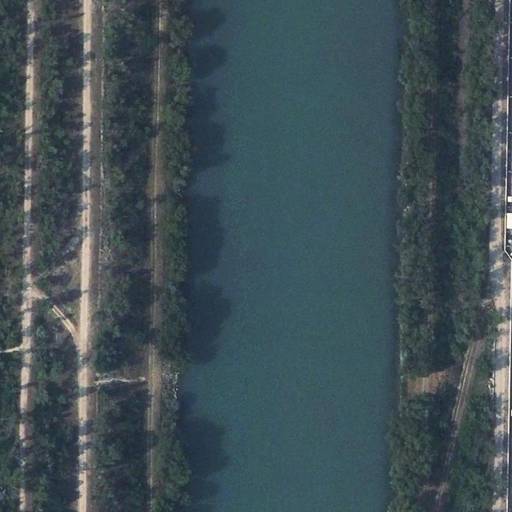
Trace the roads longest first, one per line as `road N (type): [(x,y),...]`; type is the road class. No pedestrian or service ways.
road 1 (track): [(495,511),(508,320),(494,162),(500,0)]
road 2 (track): [(425,511),(434,0)]
road 3 (track): [(87,0),(80,511)]
road 4 (track): [(24,511),(29,0)]
road 5 (track): [(435,511),(503,256)]
road 6 (track): [(83,237),(23,289),(83,337)]
